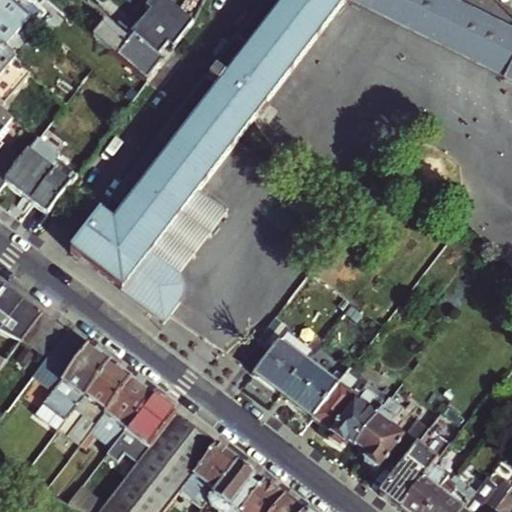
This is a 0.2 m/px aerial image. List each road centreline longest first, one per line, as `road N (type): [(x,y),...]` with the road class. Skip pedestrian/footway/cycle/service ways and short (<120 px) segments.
road 1 (residential): [(32,268),(355,511)]
road 2 (residential): [(32,268),(236,0)]
